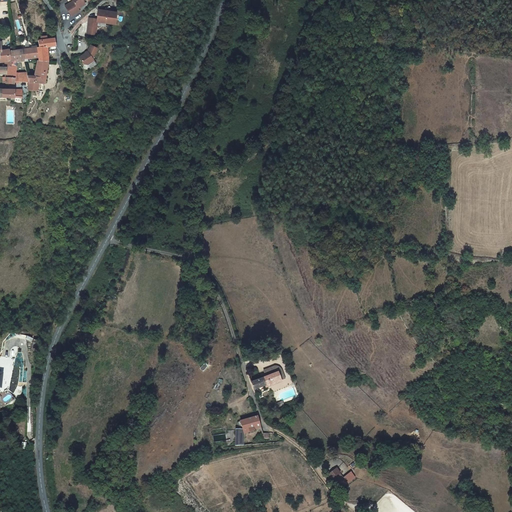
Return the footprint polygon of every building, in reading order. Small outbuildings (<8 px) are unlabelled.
[(78,0),(77,1),(78,3),(70,8),(76,18),(84,13),(83,10),(90,6),(87,2),(90,0),(91,0),(93,3),(97,0),(78,0)] [(103,22),(95,21),(94,29),(102,29),(103,28),(111,29),(112,25),(119,26),(121,24),(122,14),(104,12),(103,22)] [(102,29),(94,29),(93,36),(101,37),(102,29)] [(44,43),(44,48),(45,50),(52,49),(62,48),(61,40),(54,41),(48,42),(44,43)] [(103,50),(97,47),(94,54),(85,60),(90,66),(93,67),(100,62),(98,61),(103,50)] [(44,48),(28,50),(30,62),(43,62),(43,64),(54,63),(55,60),(53,57),(52,49),(45,50),(44,48)] [(1,53),(2,60),(3,60),(4,69),(17,68),(14,52),(14,50),(6,52),(1,53)] [(28,50),(23,51),(24,61),(22,82),(34,83),(34,78),(33,73),(27,74),(26,62),(30,62),(28,50)] [(4,69),(0,68),(0,74),(14,75),(14,82),(11,82),(11,85),(13,85),(21,85),(22,82),(24,61),(23,51),(20,51),(14,52),(17,68),(4,69)] [(43,64),(43,62),(30,62),(26,62),(27,74),(33,73),(34,78),(42,78),(42,73),(43,64)] [(54,63),(43,64),(42,73),(53,74),(54,63)] [(34,78),(34,83),(34,86),(34,89),(33,92),(50,94),(53,74),(42,73),(42,78),(34,78)] [(18,105),(27,106),(27,92),(0,91),(0,98),(11,99),(11,101),(18,102),(18,105)] [(282,373),(284,380),(288,379),(289,377),(285,368),(279,366),(268,370),(270,374),(266,375),(267,378),(282,373)] [(282,373),(267,378),(256,382),(259,389),(284,380),(282,373)] [(243,430),(243,434),(254,430),(254,429),(261,427),(258,416),(240,421),(243,430)] [(236,430),(235,446),(243,445),(243,434),(243,430),(236,430)] [(359,479),(350,468),(343,474),(336,465),(326,474),(342,493),(352,484),(359,479)]
